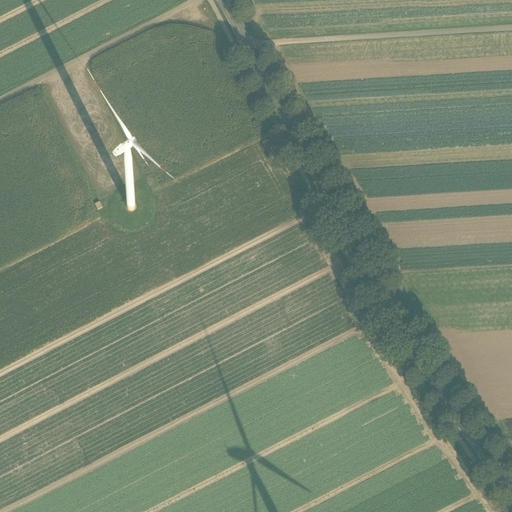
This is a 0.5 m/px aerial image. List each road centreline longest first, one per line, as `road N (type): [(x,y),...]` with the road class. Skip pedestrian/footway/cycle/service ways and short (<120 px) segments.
road 1 (secondary): [(249,54),(383,305),(444,407),(511,494)]
road 2 (unclassified): [(511,36),(249,54)]
road 3 (track): [(206,3),(0,108)]
road 4 (track): [(60,78),(118,195)]
